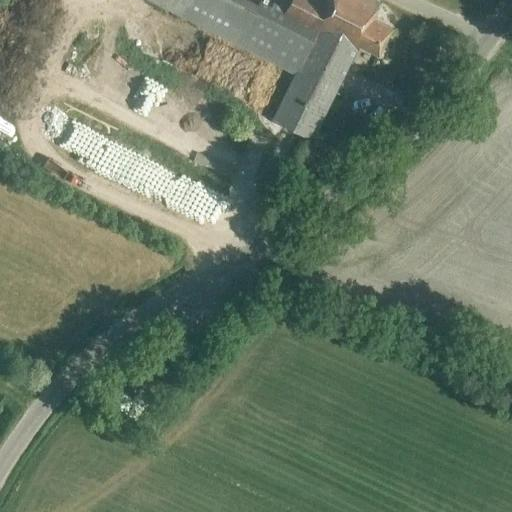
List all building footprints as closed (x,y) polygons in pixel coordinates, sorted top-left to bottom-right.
[(148,0),(294,74),(316,30),(261,2),(260,3),(253,0),(148,0)] [(371,0),(371,2),(367,0),(294,0),(288,12),(321,29),(275,120),(313,139),(360,46),(378,56),(392,28),(373,18),(381,1),(378,0),(371,0)] [(27,85),(27,109),(39,110),(40,85),(27,85)] [(133,168),(143,142),(123,134),(113,161),(133,168)] [(81,136),(77,148),(103,156),(107,143),(81,136)]
